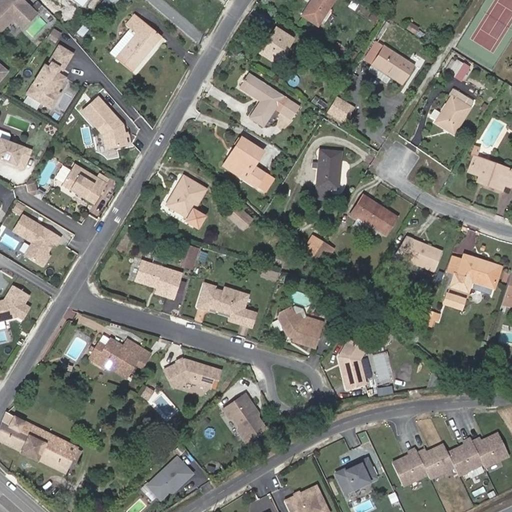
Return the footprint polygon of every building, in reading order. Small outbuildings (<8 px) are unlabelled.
[(0,0),(0,30),(13,17),(22,27),(36,13),(23,0),(0,0)] [(329,15),(332,10),(329,8),(334,0),(313,0),(303,16),(318,26),(326,14),(329,15)] [(130,28),(110,53),(132,71),(160,36),(134,14),(125,25),(126,25),(130,28)] [(408,29),(415,34),(419,28),(411,23),(408,29)] [(126,25),(106,49),(110,53),(130,28),(126,25)] [(261,53),(277,64),(292,39),(277,29),(261,53)] [(361,67),(390,85),(394,78),(404,84),(415,66),(377,42),(361,67)] [(336,49),(344,54),(347,50),(339,44),(336,49)] [(45,64),(27,94),(43,103),(48,96),(53,99),(58,91),(67,77),(59,72),(61,68),(65,67),(73,53),(60,45),(50,61),(52,63),(49,67),(45,64)] [(462,81),(470,68),(455,60),(455,62),(452,60),(445,71),(462,81)] [(275,108),(282,97),(248,74),(240,86),(262,100),(250,119),(263,127),(275,108)] [(48,96),(43,103),(51,108),(61,93),(58,91),(53,99),(48,96)] [(436,122),(453,134),(473,102),(455,91),(441,113),(435,109),(430,117),(436,121),(436,122)] [(275,108),(281,112),(289,101),(282,97),(275,108)] [(328,111),(344,122),(353,108),(336,97),(328,111)] [(100,98),(84,112),(104,135),(106,149),(127,146),(125,126),(100,98)] [(289,101),(281,112),(292,119),(299,107),(289,101)] [(9,134),(0,130),(0,159),(25,169),(32,150),(9,142),(11,137),(9,134)] [(242,148),(229,168),(256,186),(264,174),(253,166),(262,152),(242,138),(237,145),(242,148)] [(224,165),(229,168),(242,148),(237,145),(224,165)] [(480,148),(475,146),(472,155),(474,156),(477,157),(480,148)] [(328,181),(339,181),(341,152),(320,150),(317,186),(328,187),(328,181)] [(477,182),(502,191),(504,185),(511,187),(511,184),(511,169),(477,157),(474,156),(468,171),(479,175),(477,182)] [(74,164),(62,185),(94,204),(106,183),(74,164)] [(198,228),(205,217),(193,210),(205,190),(184,177),(168,204),(189,217),(187,221),(198,228)] [(29,179),(26,184),(28,191),(33,194),(37,188),(36,183),(29,179)] [(385,235),(397,218),(363,195),(350,215),(356,219),(358,217),(385,235)] [(18,202),(13,210),(20,214),(24,206),(18,202)] [(239,225),(247,215),(238,206),(229,216),(239,225)] [(61,237),(23,214),(14,230),(32,242),(25,254),(41,264),(49,252),(48,247),(51,241),(54,243),(56,244),(61,237)] [(239,225),(244,231),(253,220),(247,215),(239,225)] [(326,237),(317,231),(314,236),(323,242),(326,237)] [(314,236),(313,236),(304,249),(313,257),(323,242),(314,236)] [(443,252),(406,238),(395,256),(435,271),(443,252)] [(334,249),(323,242),(313,257),(323,266),(334,249)] [(199,247),(189,244),(186,253),(196,256),(199,247)] [(186,253),(182,265),(192,268),(196,256),(186,253)] [(454,274),(459,275),(464,259),(453,256),(448,272),(454,274)] [(495,289),(501,267),(464,256),(464,259),(459,275),(454,274),(451,286),(469,292),(472,282),(476,283),(474,290),(491,295),(493,288),(495,289)] [(156,292),(173,297),(180,273),(142,262),(136,280),(157,287),(156,292)] [(511,273),(502,303),(511,305),(511,273)] [(30,294),(14,285),(5,300),(0,300),(0,319),(17,316),(18,315),(24,319),(31,307),(25,303),(30,294)] [(207,309),(208,307),(217,310),(217,308),(230,312),(229,316),(228,319),(238,323),(251,327),(255,311),(243,307),(247,294),(234,290),(232,295),(222,292),(215,289),(203,285),(197,305),(207,309)] [(232,295),(234,290),(224,287),(223,289),(222,292),(232,295)] [(445,304),(462,309),(465,299),(448,293),(445,304)] [(291,335),(291,337),(293,338),(292,341),(313,348),(319,330),(317,329),(319,322),(306,318),(305,320),(303,325),(298,324),(294,316),(290,308),(280,313),(277,319),(284,332),(291,335)] [(429,311),(427,317),(439,320),(441,314),(429,311)] [(100,342),(106,346),(110,339),(104,335),(100,342)] [(341,366),(339,366),(345,388),(363,383),(356,359),(363,348),(346,338),(336,357),(337,361),(339,361),(341,366)] [(112,365),(127,375),(134,363),(142,367),(149,355),(127,341),(123,347),(110,339),(106,346),(100,342),(96,348),(93,353),(107,362),(110,357),(115,360),(112,365)] [(103,367),(107,362),(93,353),(90,358),(103,367)] [(107,362),(112,365),(115,360),(110,357),(107,362)] [(182,360),(175,363),(163,370),(172,388),(185,381),(209,388),(212,379),(216,380),(219,370),(183,359),(182,360)] [(125,377),(127,375),(112,365),(110,368),(125,377)] [(253,411),(254,408),(242,393),(222,409),(228,417),(232,417),(239,425),(238,430),(246,440),(264,425),(255,415),(253,411)] [(71,458),(76,448),(7,412),(0,428),(0,440),(21,450),(20,452),(39,461),(39,460),(64,472),(71,458)] [(405,458),(392,464),(402,487),(427,475),(429,480),(454,468),(458,477),(482,465),(484,469),(508,457),(498,435),(484,441),(485,443),(482,444),(480,440),(472,443),(470,440),(463,443),(465,448),(461,450),(461,448),(447,455),(443,446),(430,452),(430,454),(427,455),(425,451),(417,454),(415,450),(407,453),(410,458),(406,460),(405,458)] [(71,458),(76,461),(81,450),(76,448),(71,458)] [(192,474),(177,458),(150,483),(150,488),(158,497),(163,497),(173,488),(175,490),(192,474)] [(344,470),(335,474),(345,495),(377,480),(367,459),(350,467),(351,469),(345,472),(344,470)] [(285,502),(289,511),(328,511),(317,486),(285,502)]
